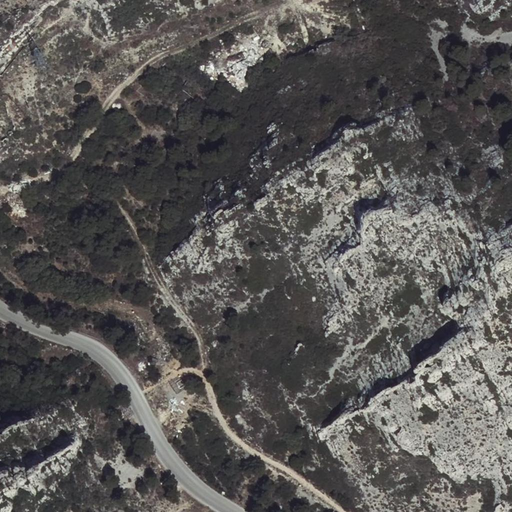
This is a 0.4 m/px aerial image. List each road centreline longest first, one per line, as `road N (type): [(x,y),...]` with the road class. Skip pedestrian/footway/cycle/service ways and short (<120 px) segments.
road 1 (unclassified): [(0,307),(112,362),(176,467),(232,511)]
road 2 (track): [(135,397),(183,370),(199,371),(231,435),(344,511)]
